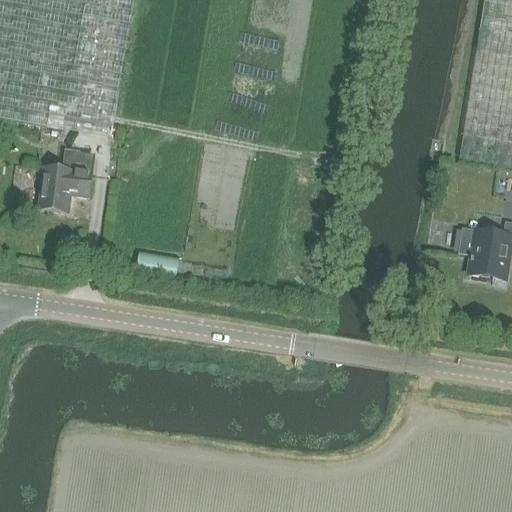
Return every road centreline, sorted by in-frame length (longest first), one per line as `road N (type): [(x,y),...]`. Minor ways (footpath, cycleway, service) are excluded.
road 1 (tertiary): [(0,300),(291,345)]
road 2 (tertiary): [(511,378),(291,345)]
